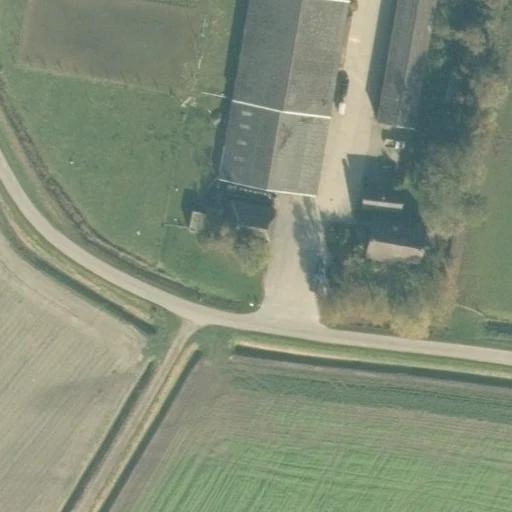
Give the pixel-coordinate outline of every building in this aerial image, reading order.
[(248,0),(218,177),(314,193),(347,0),(248,0)] [(397,0),(376,120),(412,126),(433,0),(397,0)] [(424,225),(400,220),(405,192),(363,186),(360,207),(373,209),(372,215),(365,255),(388,259),(388,256),(418,261),(424,225)] [(223,236),(267,245),(274,208),(231,199),(223,236)] [(188,228),(200,231),(203,212),(192,210),(188,228)]
